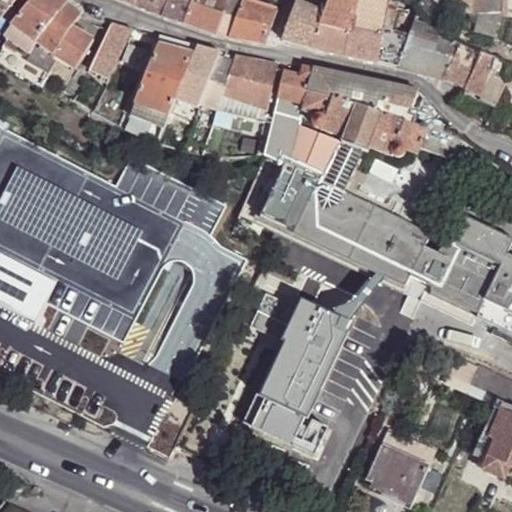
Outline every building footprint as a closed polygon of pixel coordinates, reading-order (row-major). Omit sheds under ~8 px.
[(0,0),(0,21),(17,0),(0,0)] [(70,0),(31,0),(12,24),(53,54),(77,70),(94,42),(74,29),(80,18),(66,6),(70,0)] [(134,0),(133,6),(161,17),(167,0),(134,0)] [(167,0),(161,17),(183,25),(192,0),(167,0)] [(192,0),(183,25),(214,35),(221,14),(207,7),(209,0),(192,0)] [(228,38),(240,0),(209,0),(207,7),(221,14),(214,35),(228,38)] [(277,11),(245,0),(240,0),(228,38),(266,46),(277,11)] [(333,27),(352,31),(359,0),(330,0),(325,14),(323,21),(333,23),(333,27)] [(345,58),(394,69),(400,35),(394,33),(386,31),(391,0),(359,0),(352,31),(345,58)] [(394,33),(399,0),(391,0),(386,31),(394,33)] [(502,19),(503,0),(441,0),(441,11),(456,10),(459,13),(468,13),(468,19),(502,19)] [(284,38),(314,50),(323,21),(325,14),(295,1),(284,38)] [(314,50),(345,58),(352,31),(333,27),(333,23),(323,21),(314,50)] [(133,29),(113,22),(102,48),(121,54),(133,29)] [(444,81),(462,44),(445,34),(415,23),(397,70),(433,79),(444,81)] [(53,54),(12,24),(0,45),(0,60),(41,83),(53,54)] [(194,46),(159,37),(159,44),(192,56),(194,46)] [(192,56),(159,44),(137,102),(169,115),(192,56)] [(464,88),(480,55),(462,44),(444,81),(464,88)] [(480,96),(496,60),(482,53),(480,55),(464,88),(480,96)] [(220,57),(198,105),(218,112),(225,90),(232,62),(220,57)] [(235,57),(232,62),(225,90),(269,101),(277,71),(278,66),(235,57)] [(480,96),(497,103),(506,83),(511,68),(511,67),(496,60),(480,96)] [(282,71),(273,112),(295,117),(299,118),(300,114),(315,117),(314,118),(314,123),(318,126),(322,126),(321,129),(332,134),(343,138),(341,143),(357,148),(367,153),(369,147),(392,156),(394,151),(395,154),(398,157),(403,155),(405,151),(417,155),(418,147),(450,159),(460,137),(448,129),(449,125),(436,113),(416,93),(407,89),(396,87),(377,84),(340,75),(303,66),(300,76),(282,71)] [(225,90),(218,112),(248,119),(252,104),(267,108),(269,101),(225,90)] [(495,107),(497,103),(480,96),(478,100),(495,107)] [(137,102),(131,116),(153,126),(164,130),(169,115),(137,102)] [(252,104),(248,119),(263,123),(267,108),(252,104)] [(273,112),(264,156),(283,164),(337,189),(357,148),(341,143),(343,138),(332,134),(316,166),(288,153),(295,117),(273,112)] [(131,116),(125,129),(148,140),(153,126),(131,116)] [(0,127),(0,302),(39,324),(49,305),(122,343),(163,267),(172,262),(182,261),(191,268),(194,276),(193,285),(159,356),(150,365),(169,376),(185,386),(246,260),(217,245),(211,236),(0,127)] [(440,245),(435,247),(430,250),(421,245),(428,231),(421,229),(401,220),(337,189),(283,164),(277,178),(271,194),(262,190),(252,186),(241,214),(264,225),(371,277),(383,282),(402,292),(409,276),(419,281),(413,297),(464,322),(468,314),(511,334),(511,265),(479,250),(483,242),(453,227),(445,245),(440,245)] [(262,190),(271,194),(277,178),(268,174),(262,190)] [(264,225),(241,214),(233,232),(257,243),(264,225)] [(479,250),(511,265),(511,255),(500,250),(506,236),(459,215),(453,227),(483,242),(479,250)] [(383,282),(371,277),(350,305),(333,313),(301,300),(283,341),(288,343),(250,428),(319,459),(331,431),(311,421),(354,325),(355,316),(383,282)] [(462,386),(482,395),(492,375),(473,365),(462,386)] [(482,395),(476,406),(496,415),(500,408),(511,383),(492,375),(482,395)] [(511,382),(511,383),(500,408),(511,413),(511,382)] [(511,413),(500,408),(496,415),(488,437),(494,440),(483,466),(499,473),(502,464),(511,467),(511,413)] [(494,440),(488,437),(477,463),(483,466),(494,440)] [(378,446),(362,481),(411,502),(427,469),(378,446)] [(499,473),(483,466),(481,471),(511,483),(511,467),(502,464),(499,473)]
